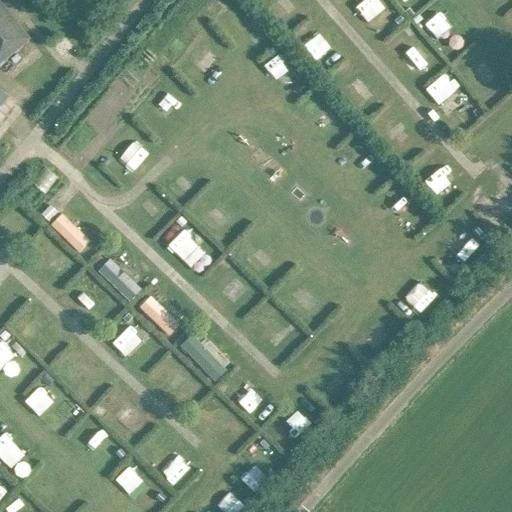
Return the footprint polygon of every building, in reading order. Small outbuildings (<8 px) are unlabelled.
[(254,22),(267,14),(257,0),(247,0),(243,3),(254,22)] [(453,0),(447,0),(436,10),(450,26),(465,13),(453,0)] [(0,2),(0,63),(30,39),(0,2)] [(310,27),(327,15),(320,5),(303,18),(310,27)] [(426,24),(409,40),(424,57),(441,41),(426,24)] [(206,54),(221,39),(207,25),(191,40),(206,54)] [(479,46),(493,63),(509,50),(495,33),(479,46)] [(65,36),(53,46),(64,60),(77,50),(65,36)] [(294,45),(278,60),(291,74),(307,59),(294,45)] [(452,95),(473,77),(458,61),(437,79),(452,95)] [(362,66),(352,69),(358,86),(368,82),(362,66)] [(170,102),(185,88),(168,71),(154,85),(170,102)] [(322,86),(311,97),(323,110),(335,99),(322,86)] [(393,122),(410,109),(398,93),(381,106),(393,122)] [(340,123),(356,110),(349,102),(334,115),(340,123)] [(112,136),(128,149),(142,133),(126,119),(112,136)] [(359,151),(368,162),(387,145),(377,134),(359,151)] [(442,164),(430,146),(420,153),(432,171),(442,164)] [(174,169),(186,181),(200,168),(188,156),(174,169)] [(401,168),(389,178),(401,193),(413,183),(401,168)] [(511,172),(508,168),(489,185),(503,201),(511,193),(511,172)] [(220,212),(234,199),(222,186),(207,199),(220,212)] [(54,205),(84,233),(97,219),(67,191),(54,205)] [(12,216),(29,205),(22,195),(6,206),(12,216)] [(189,240),(204,223),(188,208),(172,226),(189,240)] [(469,243),(484,225),(466,210),(451,228),(469,243)] [(44,223),(38,234),(53,243),(59,231),(44,223)] [(263,254),(278,240),(266,227),(251,241),(263,254)] [(110,254),(123,266),(139,249),(126,237),(110,254)] [(233,278),(247,265),(233,250),(219,262),(233,278)] [(424,294),(440,278),(424,261),(408,277),(424,294)] [(292,281),(306,297),(321,284),(307,268),(292,281)] [(107,270),(94,284),(109,298),(122,283),(107,270)] [(158,290),(153,298),(167,307),(173,299),(158,290)] [(271,320),(285,307),(271,292),(257,304),(271,320)] [(120,317),(135,333),(147,320),(132,305),(120,317)] [(384,307),(370,319),(384,335),(398,322),(384,307)] [(0,348),(17,361),(27,347),(22,343),(30,333),(18,324),(15,329),(3,320),(0,324),(0,348)] [(179,372),(192,361),(179,347),(167,358),(179,372)] [(252,389),(266,377),(250,359),(236,372),(252,389)] [(28,377),(41,397),(58,386),(45,366),(28,377)] [(123,376),(111,389),(133,410),(146,397),(123,376)] [(222,391),(210,403),(231,424),(243,411),(222,391)] [(301,432),(309,414),(289,406),(282,424),(301,432)] [(0,412),(0,434),(8,443),(21,430),(1,411),(0,412)] [(260,422),(245,435),(265,457),(280,444),(260,422)] [(39,448),(32,468),(51,474),(58,455),(39,448)] [(135,476),(147,466),(132,449),(120,460),(135,476)] [(0,484),(1,485),(12,473),(0,462),(0,484)] [(209,496),(222,508),(241,488),(228,476),(209,496)] [(166,498),(161,492),(156,497),(162,503),(166,498)] [(95,511),(113,511),(115,511),(105,494),(90,502),(95,511)] [(56,511),(42,498),(30,510),(31,511),(56,511)] [(190,502),(185,511),(210,511),(211,511),(190,502)]
